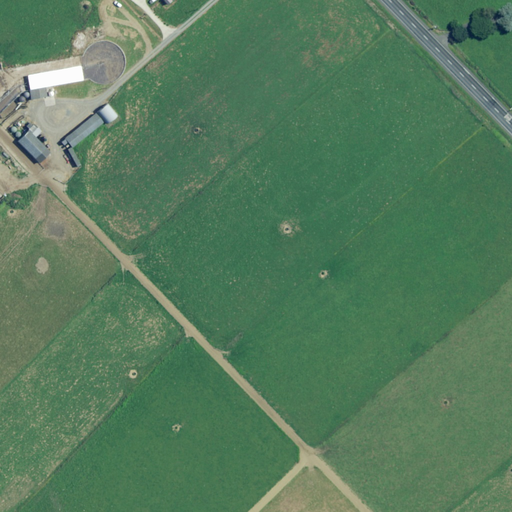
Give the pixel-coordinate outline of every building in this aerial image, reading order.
[(67,84),(65,74),(27,81),(31,101),(47,98),(45,88),(67,84)] [(117,116),(108,105),(99,112),(108,123),(117,116)] [(103,124),(96,115),(65,140),(72,148),(103,124)] [(40,133),(34,126),(30,123),(26,127),(30,130),(18,142),(39,164),(50,153),(35,138),(40,133)] [(23,135),(14,126),(9,132),(17,140),(23,135)]
